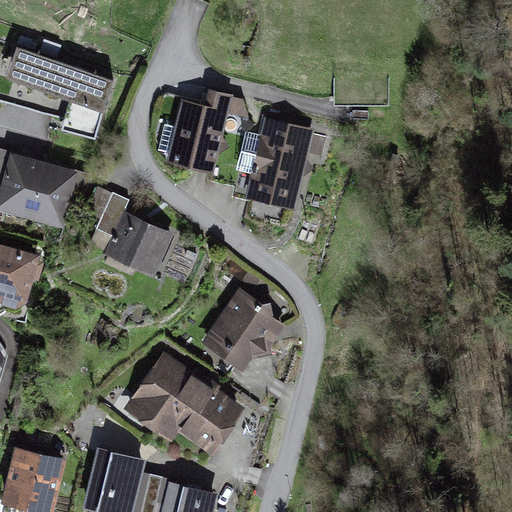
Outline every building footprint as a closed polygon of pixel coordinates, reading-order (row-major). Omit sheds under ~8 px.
[(115,80),(29,50),(18,81),(34,87),(36,82),(72,95),(62,128),(96,138),(115,80)] [(388,99),(388,54),(335,54),(335,99),(388,99)] [(244,100),(211,93),(207,108),(184,104),(179,126),(166,123),(159,150),(213,165),(216,151),(225,146),(220,137),(227,111),(249,117),(244,100)] [(310,132),(269,122),(251,194),(292,203),(301,169),(306,166),(303,161),(310,132)] [(73,175),(15,158),(2,204),(60,221),(73,175)] [(114,235),(131,200),(114,192),(97,228),(114,235)] [(171,231),(130,212),(110,255),(151,274),(171,231)] [(35,257),(0,247),(0,288),(3,290),(1,295),(5,301),(16,304),(24,300),(35,257)] [(267,284),(254,275),(249,282),(262,291),(267,284)] [(262,305),(243,292),(200,354),(227,374),(237,361),(241,363),(251,349),(254,351),(267,349),(265,337),(275,323),(268,318),(271,314),(270,304),(262,305)] [(239,408),(166,359),(137,401),(153,413),(150,418),(170,432),(177,423),(212,447),(239,408)] [(129,511),(142,460),(102,450),(88,505),(116,511),(129,511)] [(63,461),(19,451),(7,499),(51,510),(63,461)] [(209,511),(214,494),(174,485),(167,511),(209,511)] [(154,511),(158,501),(144,498),(140,511),(154,511)]
